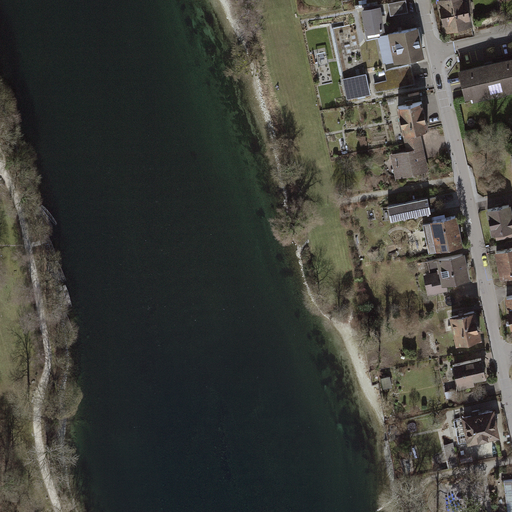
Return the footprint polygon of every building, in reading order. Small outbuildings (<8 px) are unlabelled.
[(473,0),(440,0),(447,33),(478,26),(473,0)] [(408,2),(390,5),(392,18),(410,15),(408,2)] [(364,11),(368,36),(387,32),(383,8),(364,11)] [(357,23),(333,28),(349,99),(373,94),(357,23)] [(418,28),(380,36),(386,63),(424,55),(418,28)] [(511,59),(490,64),(461,71),(468,100),(511,89),(511,59)] [(413,66),(387,71),(389,81),(377,83),(379,93),(417,86),(413,66)] [(426,103),(403,108),(408,135),(432,131),(426,103)] [(423,136),(406,139),(409,152),(394,155),(398,179),(429,174),(423,136)] [(430,200),(390,207),(393,223),(433,215),(430,200)] [(511,206),(489,212),(495,237),(511,233),(511,206)] [(455,215),(427,221),(434,250),(462,244),(455,215)] [(511,250),(499,254),(504,279),(511,277),(511,250)] [(467,256),(439,261),(440,271),(426,273),(429,294),(449,291),(448,285),(471,281),(467,256)] [(479,312),(453,317),(458,345),(484,339),(479,312)] [(486,358),(455,364),(460,388),(478,384),(478,380),(489,377),(486,358)] [(497,409),(464,416),(470,443),(503,436),(497,409)]
